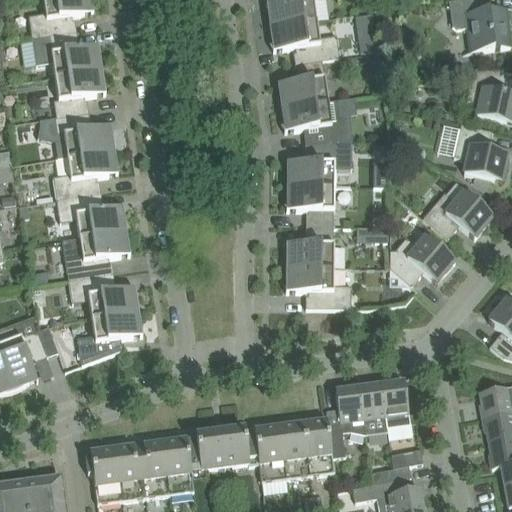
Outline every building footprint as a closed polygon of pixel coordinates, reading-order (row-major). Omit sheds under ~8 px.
[(90,10),(91,8),(91,4),(91,1),(91,0),(46,0),(43,1),(46,18),(29,21),(32,43),(77,37),(75,25),(73,25),(72,21),(85,19),(85,18),(89,18),(87,10),(90,10)] [(270,21),(269,25),(270,28),(270,32),(318,25),(314,1),(313,0),(285,0),(286,1),(288,1),(288,5),(276,6),(276,7),(272,8),(273,16),(270,15),(270,17),(270,21)] [(486,15),(484,1),(450,5),(453,30),(457,34),(467,33),(473,37),(475,56),(511,52),(506,12),(486,15)] [(320,43),(318,25),(270,32),(271,36),(271,39),(273,42),(275,48),(278,46),(279,55),(282,54),(283,55),(295,53),(296,57),(294,57),(295,70),(323,66),(340,63),(337,40),(320,43)] [(77,37),(32,43),(36,69),(53,67),(55,81),(103,74),(102,72),(102,71),(102,70),(102,68),(101,67),(101,66),(100,64),(100,63),(99,62),(99,60),(98,58),(95,60),(94,52),(90,52),(90,51),(77,53),(77,49),(79,49),(77,37)] [(325,82),(323,66),(295,70),(297,82),(299,81),(300,86),(287,87),(287,88),(283,89),(285,97),(282,96),(281,98),(281,102),(281,106),(281,109),(281,113),(329,106),(326,82),(325,82)] [(511,129),(511,99),(503,98),(506,87),(508,87),(506,73),(473,77),(467,105),(480,108),(477,122),(511,129)] [(59,105),(54,106),(56,122),(61,122),(89,118),(87,105),(85,106),(84,102),(97,100),(97,99),(101,98),(100,90),(103,91),(103,89),(103,85),(103,81),(103,78),(103,74),(55,81),(59,105)] [(341,120),(339,104),(329,106),(281,113),(282,116),(283,120),(284,123),(285,127),(286,128),(289,127),(290,135),(294,135),(294,136),(307,134),(307,138),(305,138),(306,150),(349,147),(347,119),(341,120)] [(40,129),(38,143),(55,147),(58,163),(67,162),(80,160),(110,155),(115,154),(115,153),(114,152),(114,150),(114,149),(113,148),(113,146),(113,145),(112,144),(111,142),(111,141),(110,139),(107,140),(106,132),(102,133),(102,132),(89,134),(89,130),(91,130),(89,118),(61,122),(56,122),(54,123),(40,125),(40,129)] [(460,134),(454,162),(468,165),(464,179),(475,181),(473,188),(488,196),(491,185),(500,187),(502,181),(504,176),(505,170),(507,164),(508,159),(489,154),(493,136),(473,132),(461,129),(460,134)] [(352,147),(349,147),(306,150),(307,162),(309,162),(309,167),(296,167),(293,167),(293,175),(290,175),(289,177),(288,180),(288,184),(287,187),(287,191),(335,191),(335,174),(352,174),(352,147)] [(57,181),(53,182),(57,205),(102,198),(100,186),(97,186),(97,182),(109,180),(113,179),(112,171),(115,171),(115,169),(115,168),(115,166),(116,165),(116,164),(116,162),(116,161),(116,159),(115,158),(115,157),(115,155),(115,154),(110,155),(80,160),(67,162),(70,179),(57,181)] [(335,215),(335,191),(287,191),(287,194),(287,198),(288,202),(289,205),(290,207),(292,206),(292,215),(296,215),(309,215),(309,220),(307,220),(307,232),(334,232),(334,215),(335,215)] [(444,198),(423,223),(448,245),(460,231),(475,244),(481,236),(487,228),(492,220),(481,210),(486,204),(472,196),(468,200),(465,196),(455,207),(444,198)] [(102,215),(101,211),(103,210),(102,198),(57,205),(60,228),(77,225),(80,243),(127,236),(127,232),(126,228),(125,225),(123,222),(122,220),(120,221),(118,213),(115,213),(114,213),(102,215)] [(15,200),(5,201),(7,209),(16,208),(15,200)] [(28,210),(19,211),(21,224),(30,222),(28,210)] [(334,248),(334,232),(307,232),(307,244),(309,244),(309,248),(296,248),(296,249),(292,249),(292,257),(289,256),(289,258),(288,262),(287,265),(287,269),(286,272),(334,273),(334,248)] [(376,235),(376,247),(388,247),(388,235),(376,235)] [(80,243),(63,245),(65,262),(69,285),(114,279),(112,267),(110,267),(109,263),(122,261),(122,260),(125,260),(124,252),(127,252),(127,250),(128,249),(128,247),(128,246),(128,244),(128,243),(128,241),(128,240),(128,238),(128,237),(127,236),(80,243)] [(456,266),(427,241),(417,252),(407,243),(395,256),(390,256),(390,273),(411,292),(424,277),(435,287),(440,282),(446,277),(451,271),(456,266)] [(334,290),(334,273),(286,272),(287,276),(287,280),(287,283),(288,287),(289,289),(292,288),(292,296),(296,296),(296,297),(308,297),(308,301),(306,301),(306,314),(351,314),(351,291),(334,290)] [(114,295),(113,291),(116,291),(114,279),(69,285),(72,308),(89,306),(92,323),(140,316),(139,313),(138,309),(137,306),(135,302),(134,300),(132,302),(131,294),(127,294),(127,293),(114,295)] [(511,365),(511,306),(508,303),(503,309),(499,315),(495,321),(491,327),(502,337),(490,351),(504,363),(511,365)] [(139,333),(140,331),(140,327),(140,323),(140,320),(140,316),(92,323),(95,340),(78,343),(82,370),(125,354),(124,347),(122,348),(121,344),(134,342),(134,341),(138,340),(136,332),(139,333)] [(21,327),(0,334),(0,353),(14,390),(15,395),(16,395),(21,393),(25,391),(30,387),(28,385),(36,382),(34,378),(35,378),(31,366),(35,364),(35,367),(47,362),(37,336),(36,336),(34,322),(21,327)] [(49,332),(37,336),(47,362),(58,358),(51,339),(49,332)] [(0,398),(1,398),(5,398),(9,397),(12,396),(15,395),(14,390),(0,353),(0,398)] [(388,433),(411,430),(405,386),(382,389),(388,433)] [(365,439),(388,436),(387,433),(388,433),(382,389),(359,392),(365,439)] [(511,391),(480,397),(482,409),(480,409),(483,423),(511,417),(511,391)] [(365,439),(359,392),(336,395),(340,426),(328,428),(328,425),(333,463),(346,462),(343,439),(356,437),(365,439)] [(511,417),(483,423),(484,427),(485,437),(487,436),(489,447),(511,442),(511,417)] [(310,481),(335,478),(333,463),(328,425),(308,427),(310,442),(305,442),(310,481)] [(299,429),(279,431),(284,466),(286,484),(310,481),(305,442),(300,443),(299,429)] [(257,449),(252,450),(253,457),(258,457),(260,469),(262,488),(286,484),(284,466),(279,431),(255,435),(255,436),(257,449)] [(228,436),(221,437),(226,472),(233,471),(241,470),(249,469),(249,471),(260,469),(258,457),(253,457),(252,450),(248,450),(246,437),(246,436),(245,434),(237,435),(228,436)] [(195,465),(190,466),(191,471),(192,477),(192,478),(202,477),(202,475),(204,475),(210,474),(218,473),(226,472),(221,437),(214,438),(205,439),(196,441),(197,442),(197,444),(198,457),(194,457),(195,465)] [(511,442),(489,447),(491,456),(491,459),(490,459),(492,473),(501,472),(501,471),(511,468),(511,442)] [(187,444),(163,447),(167,482),(170,500),(194,497),(193,484),(192,478),(192,477),(191,471),(190,466),(195,465),(194,457),(189,458),(188,445),(187,444)] [(146,464),(141,465),(144,485),(146,503),(170,500),(167,482),(163,447),(144,449),(146,464)] [(134,451),(115,453),(120,488),(122,506),(146,503),(144,485),(141,465),(136,465),(134,451)] [(93,471),(87,472),(88,480),(94,479),(95,491),(98,510),(122,506),(120,488),(115,453),(91,457),(91,460),(93,471)] [(415,456),(391,460),(393,474),(409,471),(417,470),(415,456)] [(511,468),(501,471),(501,472),(504,484),(505,492),(511,491),(511,468)] [(393,474),(371,478),(373,490),(375,490),(398,485),(410,483),(411,483),(409,471),(393,474)] [(0,511),(64,511),(60,483),(34,486),(35,491),(25,493),(16,494),(15,489),(0,490),(0,511)] [(373,490),(353,494),(356,507),(378,503),(379,511),(423,511),(420,494),(412,495),(410,483),(398,485),(375,490),(373,490)] [(322,500),(313,502),(314,511),(323,511),(323,510),(322,500)] [(314,511),(313,502),(305,503),(306,511),(305,511),(314,511)]
